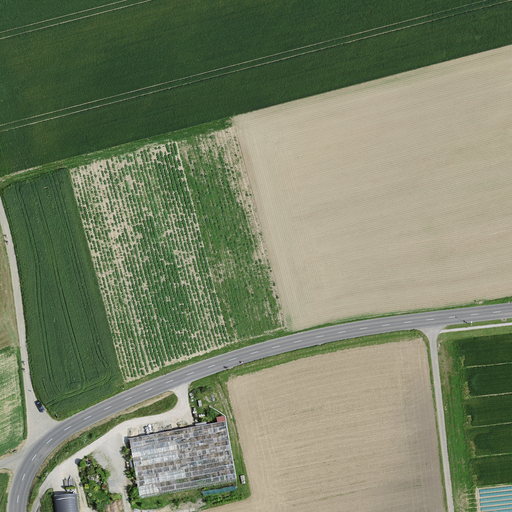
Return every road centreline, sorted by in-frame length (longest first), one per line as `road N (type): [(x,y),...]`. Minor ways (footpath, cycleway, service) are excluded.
road 1 (tertiary): [(511,310),(342,331),(148,389),(41,447),(23,476),(17,511)]
road 2 (track): [(0,206),(41,447)]
road 3 (track): [(171,511),(243,497),(210,366)]
